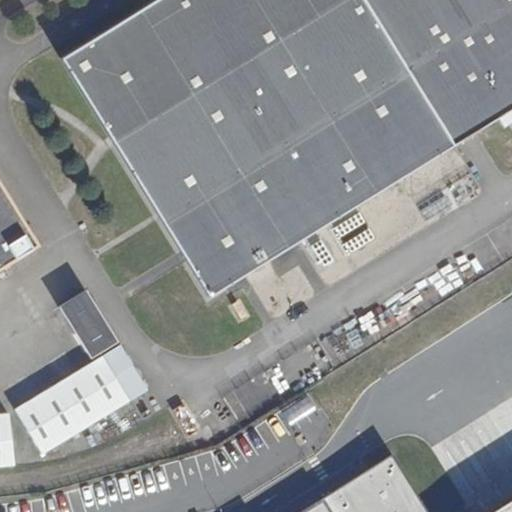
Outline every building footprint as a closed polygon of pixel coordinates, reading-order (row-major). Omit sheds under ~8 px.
[(511,0),(144,0),(52,55),(194,297),(511,106),(511,0)] [(0,260),(26,243),(0,200),(0,260)] [(112,341),(85,296),(58,311),(87,357),(112,341)] [(114,378),(103,360),(15,411),(42,454),(145,392),(130,369),(114,378)] [(433,511),(397,455),(331,497),(340,511),(433,511)] [(340,511),(331,497),(305,511),(340,511)]
